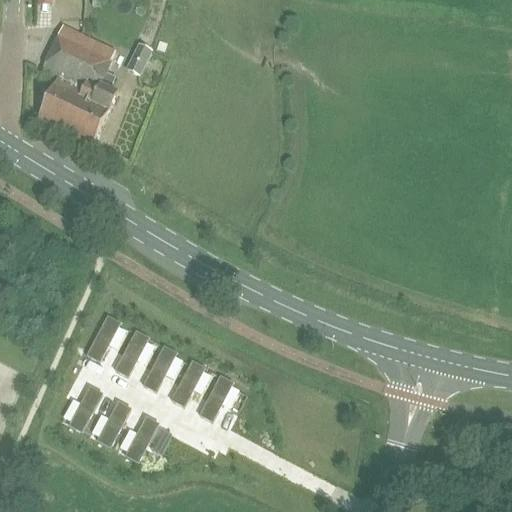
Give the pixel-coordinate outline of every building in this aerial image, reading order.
[(93,148),(118,96),(110,92),(115,80),(106,75),(115,53),(62,28),(42,71),(58,79),(37,122),(93,148)] [(140,80),(153,54),(138,48),(126,73),(140,80)] [(89,358),(101,364),(122,325),(110,319),(89,358)] [(117,372),(129,379),(150,340),(138,333),(117,372)] [(144,387),(156,394),(177,355),(165,349),(144,387)] [(171,401),(183,408),(204,369),(192,362),(171,401)] [(201,415),(213,421),(234,383),(222,376),(201,415)] [(71,427),(83,434),(104,395),(92,389),(71,427)] [(100,442),(111,448),(132,410),(121,403),(100,442)] [(127,456),(138,462),(159,423),(148,417),(127,456)]
